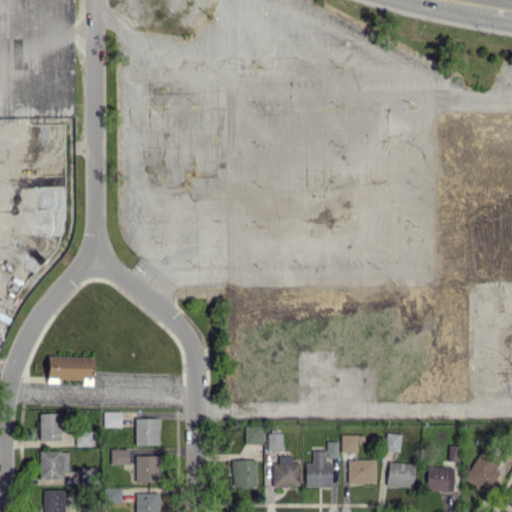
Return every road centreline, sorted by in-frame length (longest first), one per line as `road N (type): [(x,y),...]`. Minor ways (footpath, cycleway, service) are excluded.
road 1 (residential): [(89,0),(96,256),(54,290),(8,389),(8,511)]
road 2 (residential): [(197,411),(511,412)]
road 3 (residential): [(8,389),(197,395)]
road 4 (residential): [(96,256),(193,342),(197,395)]
